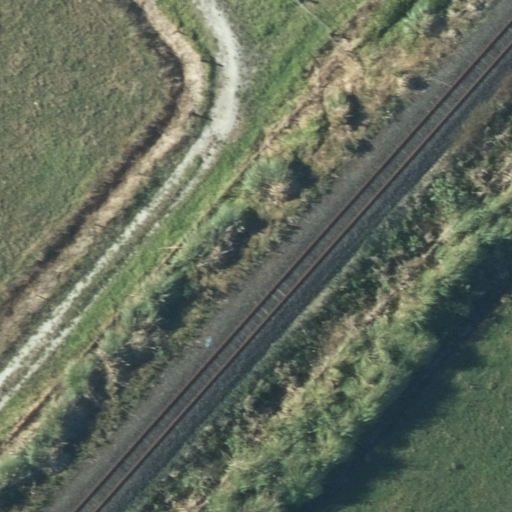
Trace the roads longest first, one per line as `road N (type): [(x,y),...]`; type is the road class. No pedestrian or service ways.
road 1 (unclassified): [(0,400),(204,168)]
road 2 (track): [(204,168),(74,0)]
